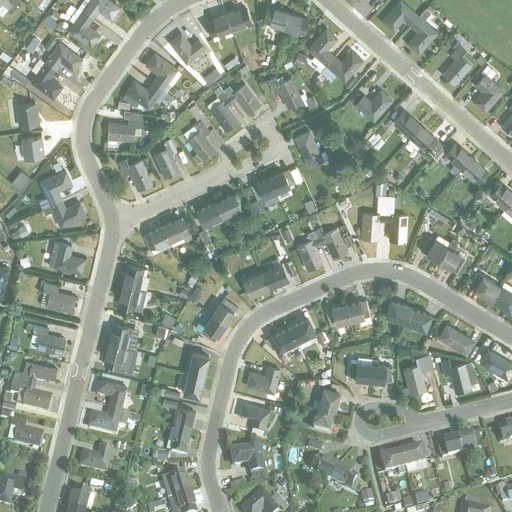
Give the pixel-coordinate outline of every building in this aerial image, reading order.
[(20,0),(0,0),(0,14),(3,16),(7,10),(11,13),(20,0)] [(83,0),(79,7),(94,18),(99,11),(112,20),(121,7),(111,0),(83,0)] [(410,25),(420,14),(403,0),(398,0),(381,20),(393,30),(404,19),(410,25)] [(70,2),(66,11),(72,13),(76,5),(70,2)] [(420,14),(410,25),(417,30),(406,42),(419,53),(439,31),(424,19),(435,8),(429,4),(420,14)] [(283,29),(288,12),(268,5),(263,22),(283,29)] [(226,13),(232,30),(252,23),(246,6),(226,13)] [(94,18),(79,7),(69,20),(73,23),(68,30),(92,47),(102,34),(89,26),(94,18)] [(48,15),(44,21),(55,28),(59,22),(56,21),(61,15),(54,10),(50,16),(48,15)] [(288,12),(283,29),(304,35),(309,18),(288,12)] [(232,30),(226,13),(206,20),(212,37),(213,37),(214,41),(220,39),(219,35),(225,32),(227,38),(234,35),(232,30)] [(323,70),(336,56),(329,50),(339,38),(327,27),(307,49),(315,56),(311,60),(318,66),(316,68),(320,72),(323,70)] [(34,36),(39,40),(44,32),(39,29),(34,36)] [(182,31),(169,42),(187,65),(207,48),(198,38),(191,43),(182,31)] [(455,36),(449,42),(454,46),(460,40),(455,36)] [(52,37),(44,47),(49,51),(57,40),(52,37)] [(45,62),(57,70),(62,63),(74,72),(84,59),(60,41),(45,62)] [(455,58),(442,73),(455,84),(473,64),(462,54),(467,49),(460,43),(450,54),(455,58)] [(336,56),(323,70),(324,71),(322,73),(327,77),(329,75),(333,79),(337,75),(345,82),(344,84),(349,88),(357,79),(352,74),(364,60),(352,49),(342,61),(336,56)] [(3,51),(0,54),(0,56),(8,62),(11,57),(3,51)] [(153,81),(168,92),(172,86),(169,83),(178,70),(179,69),(155,52),(145,65),(158,74),(153,81)] [(295,55),(293,60),(296,61),(295,64),(304,67),(305,65),(308,55),(299,52),(298,56),(295,55)] [(480,53),(476,59),(481,64),(486,58),(480,53)] [(57,70),(45,62),(40,58),(32,69),(37,73),(30,82),(54,99),(64,86),(51,77),(57,70)] [(481,90),(472,100),(485,112),(505,89),(491,77),(496,71),(487,63),(481,70),(484,73),(474,84),(481,90)] [(9,65),(4,72),(7,74),(8,72),(18,80),(17,81),(23,86),(25,84),(26,85),(29,80),(9,65)] [(246,65),(239,69),(242,74),(249,70),(246,65)] [(216,68),(203,78),(208,84),(221,74),(216,68)] [(169,83),(172,86),(182,73),(178,70),(169,83)] [(279,83),(285,80),(283,75),(277,78),(279,83)] [(6,77),(2,83),(10,89),(14,83),(6,77)] [(279,83),(277,78),(276,77),(269,80),(275,93),(281,90),(289,107),(303,100),(293,77),(285,80),(279,83)] [(168,92),(153,81),(147,88),(135,79),(125,92),(126,93),(123,98),(135,106),(138,102),(149,110),(157,99),(160,102),(168,92)] [(319,79),(312,84),(316,89),(322,85),(319,79)] [(233,103),(223,90),(218,83),(214,87),(215,89),(214,90),(218,95),(217,95),(218,97),(207,105),(210,109),(210,110),(226,132),(240,121),(229,106),(233,103)] [(223,90),(233,103),(237,100),(248,115),(262,104),(246,83),(234,91),(230,85),(223,90)] [(175,86),(170,91),(172,92),(170,94),(177,99),(183,92),(175,86)] [(364,94),(355,105),(374,122),(394,100),(382,89),(371,100),(364,94)] [(358,91),(351,99),(355,103),(362,95),(358,91)] [(313,95),(305,99),(310,110),(318,107),(313,95)] [(200,97),(195,100),(198,105),(204,102),(200,97)] [(119,100),(118,107),(129,109),(130,103),(119,100)] [(511,109),(511,111),(500,125),(511,134),(511,102),(509,106),(511,109)] [(35,103),(18,105),(21,126),(40,123),(39,117),(38,117),(35,103)] [(195,103),(189,108),(197,120),(204,115),(195,103)] [(109,122),(108,139),(134,141),(135,135),(141,135),(142,127),(143,127),(143,124),(145,125),(147,123),(148,123),(148,127),(157,128),(158,118),(149,117),(149,119),(143,119),(143,113),(124,110),(124,118),(128,118),(128,123),(109,122)] [(411,138),(421,125),(404,110),(393,122),(411,138)] [(166,119),(160,125),(164,129),(172,122),(168,118),(166,119)] [(201,119),(184,133),(188,138),(187,140),(197,153),(193,156),(198,163),(202,160),(203,161),(217,151),(206,135),(211,131),(201,119)] [(374,133),(368,139),(378,149),(391,133),(382,124),(375,132),(379,136),(379,137),(374,133)] [(421,125),(411,138),(408,141),(429,160),(434,155),(443,145),(421,125)] [(320,152),(324,150),(319,139),(315,141),(310,130),(296,137),(309,166),(324,159),(320,152)] [(42,135),(22,138),(25,158),(44,155),(42,135)] [(167,148),(153,154),(165,178),(181,171),(173,154),(178,151),(172,137),(164,141),(167,148)] [(462,169),(473,157),(456,142),(445,155),(455,163),(450,169),(457,175),(462,169)] [(443,145),(434,155),(438,160),(449,147),(445,143),(443,145)] [(320,152),(324,159),(329,157),(325,150),(324,150),(320,152)] [(126,158),(119,162),(125,175),(131,172),(139,189),(152,183),(144,165),(150,162),(148,157),(129,165),(126,158)] [(473,157),(462,169),(478,184),(490,172),(473,157)] [(369,162),(363,169),(370,176),(377,169),(369,162)] [(290,170),(296,183),(303,180),(297,167),(290,170)] [(271,177),(277,193),(290,187),(291,187),(290,185),(296,183),(290,170),(289,168),(271,177)] [(21,170),(11,182),(21,190),(31,178),(21,170)] [(43,208),(63,199),(60,191),(73,185),(67,170),(40,182),(47,198),(39,201),(43,208)] [(382,171),(377,177),(383,182),(388,176),(382,171)] [(399,173),(394,179),(399,183),(404,178),(399,173)] [(277,193),(271,177),(251,186),(258,201),(263,198),(267,205),(280,199),(277,193)] [(385,221),(387,196),(386,196),(387,182),(377,185),(377,197),(378,196),(377,213),(363,212),(361,239),(379,240),(380,221),(385,221)] [(505,209),(511,201),(511,191),(501,182),(489,195),(505,209)] [(277,193),(280,199),(293,193),(290,187),(277,193)] [(387,196),(385,221),(390,222),(389,241),(407,242),(408,215),(394,214),(395,189),(389,188),(388,196),(387,196)] [(422,189),(418,195),(422,198),(427,193),(422,189)] [(484,189),(477,197),(482,200),(488,193),(484,189)] [(215,201),(223,218),(243,209),(235,192),(215,201)] [(63,199),(43,208),(45,214),(53,211),(61,228),(87,216),(81,201),(66,207),(63,199)] [(311,199),(304,202),(310,214),(318,210),(317,208),(316,209),(311,199)] [(223,218),(215,201),(196,210),(204,227),(223,218)] [(431,209),(428,213),(437,219),(440,214),(431,209)] [(315,214),(309,216),(312,223),(318,220),(315,214)] [(425,216),(417,232),(421,234),(423,229),(423,230),(429,229),(428,218),(425,216)] [(163,226),(173,246),(173,247),(186,240),(186,241),(192,238),(183,217),(163,226)] [(461,217),(458,220),(468,229),(471,225),(461,217)] [(253,223),(248,225),(252,234),(257,232),(253,223)] [(18,229),(11,233),(13,239),(22,236),(22,237),(30,234),(25,224),(18,228),(18,229)] [(480,225),(475,231),(480,235),(485,230),(480,225)] [(173,246),(163,226),(144,234),(153,255),(173,246)] [(315,230),(321,244),(325,242),(333,259),(349,252),(338,228),(325,233),(322,226),(315,230)] [(206,229),(198,232),(206,248),(209,247),(207,243),(212,241),(206,229)] [(288,229),(282,231),(287,243),(294,240),(288,229)] [(321,244),(315,230),(307,233),(307,235),(310,241),(297,246),(308,270),(324,263),(316,246),(321,244)] [(347,232),(342,234),(347,247),(354,244),(349,234),(348,235),(347,232)] [(438,262),(450,242),(438,235),(435,239),(429,236),(421,251),(438,262)] [(450,242),(438,262),(451,270),(452,268),(457,272),(467,255),(461,251),(459,254),(453,250),(457,245),(456,244),(458,241),(453,238),(450,242)] [(54,241),(49,265),(54,266),(54,267),(82,274),(86,258),(71,255),(73,246),(54,241)] [(489,245),(485,252),(491,256),(496,250),(489,245)] [(248,246),(238,250),(240,257),(250,253),(248,246)] [(28,257),(20,259),(23,268),(30,265),(28,257)] [(291,260),(284,263),(291,277),(297,274),(291,260)] [(152,268),(157,271),(160,267),(156,263),(152,268)] [(262,272),(270,288),(290,279),(282,263),(262,272)] [(128,264),(123,285),(147,291),(150,277),(147,276),(148,270),(128,264)] [(0,265),(0,296),(2,297),(9,268),(0,265)] [(22,270),(17,275),(22,279),(27,275),(22,270)] [(270,288),(262,272),(243,280),(251,297),(270,288)] [(193,273),(188,282),(189,283),(188,284),(192,287),(199,276),(193,273)] [(493,302),(502,286),(478,273),(469,287),(474,289),(473,290),(493,302)] [(41,279),(39,289),(44,291),(41,304),(47,305),(46,307),(72,313),(76,296),(58,291),(59,285),(45,282),(45,280),(41,279)] [(502,286),(493,302),(511,313),(511,311),(511,286),(505,282),(502,286)] [(224,283),(220,288),(226,292),(229,287),(224,283)] [(139,289),(122,285),(117,307),(134,310),(139,289)] [(188,290),(182,287),(180,294),(186,296),(188,290)] [(229,323),(238,310),(236,309),(239,304),(225,295),(214,312),(229,323)] [(384,315),(406,323),(412,305),(391,297),(384,315)] [(372,313),(368,298),(349,303),(353,321),(368,317),(367,314),(372,313)] [(353,321),(349,303),(327,308),(331,323),(337,322),(338,324),(353,321)] [(406,323),(427,331),(434,313),(412,305),(406,323)] [(167,312),(162,321),(171,326),(176,318),(167,312)] [(221,335),(229,323),(214,312),(202,330),(215,339),(219,334),(221,335)] [(322,343),(329,340),(323,329),(320,331),(312,315),(292,325),(300,341),(317,333),(322,343)] [(174,325),(177,332),(185,328),(182,321),(174,325)] [(110,342),(127,346),(138,349),(140,340),(137,339),(140,327),(114,322),(110,342)] [(438,336),(453,346),(462,331),(446,322),(438,336)] [(40,334),(37,348),(63,354),(67,337),(48,333),(50,326),(33,323),(31,332),(40,334)] [(167,327),(158,325),(156,335),(166,337),(167,327)] [(281,351),(300,341),(292,325),(265,338),(274,347),(277,345),(281,351)] [(453,346),(469,355),(478,341),(462,331),(453,346)] [(172,343),(182,347),(185,340),(174,336),(172,343)] [(10,346),(16,348),(19,339),(13,337),(10,346)] [(105,363),(122,367),(127,346),(110,342),(105,363)] [(494,370),(503,355),(488,347),(479,362),(494,370)] [(207,375),(212,354),(194,350),(189,371),(207,375)] [(406,367),(412,392),(428,388),(424,370),(435,367),(432,352),(418,356),(420,363),(406,367)] [(150,353),(147,363),(155,365),(157,355),(150,353)] [(509,379),(511,373),(511,360),(503,355),(494,370),(509,379)] [(457,392),(474,388),(467,361),(454,365),(452,357),(442,360),(446,374),(452,373),(457,392)] [(352,361),(350,376),(370,378),(372,360),(357,358),(356,361),(352,361)] [(372,360),(370,378),(391,381),(393,365),(387,364),(387,362),(372,360)] [(60,367),(33,361),(33,362),(26,361),(23,373),(22,372),(20,381),(28,383),(36,384),(37,380),(56,384),(60,367)] [(251,369),(247,384),(276,391),(282,366),(269,363),(267,373),(251,369)] [(202,396),(207,375),(189,371),(184,392),(202,396)] [(110,406),(123,409),(129,384),(101,377),(97,393),(112,397),(110,406)] [(36,384),(28,383),(20,381),(13,379),(11,390),(26,393),(23,404),(49,411),(53,394),(35,389),(36,384)] [(320,407),(339,412),(344,391),(325,386),(320,407)] [(166,388),(165,394),(179,398),(180,391),(166,388)] [(164,397),(163,403),(177,407),(178,401),(164,397)] [(4,400),(2,406),(15,409),(17,403),(4,400)] [(271,406),(243,400),(239,415),(254,419),(252,428),(266,431),(271,406)] [(282,411),(283,404),(273,402),(272,409),(282,411)] [(89,427),(117,433),(120,424),(126,425),(130,412),(123,410),(123,409),(110,406),(108,414),(93,410),(89,427)] [(198,410),(183,407),(178,428),(195,432),(198,418),(196,417),(198,410)] [(315,428),(333,433),(339,412),(320,407),(315,428)] [(11,410),(3,408),(2,415),(10,417),(11,410)] [(134,413),(133,420),(140,421),(142,415),(134,413)] [(14,442),(41,448),(45,431),(25,426),(27,420),(12,417),(10,426),(18,427),(14,442)] [(504,442),(511,439),(511,421),(500,425),(504,442)] [(195,432),(178,428),(173,450),(188,453),(189,447),(191,448),(195,432)] [(482,445),(478,430),(458,435),(463,453),(478,449),(477,446),(482,445)] [(463,453),(458,435),(437,440),(441,456),(448,454),(448,457),(463,453)] [(323,441),(310,438),(308,446),(321,450),(323,441)] [(262,443),(232,448),(234,466),(250,463),(251,472),(266,470),(262,443)] [(409,467),(430,462),(426,444),(404,450),(409,467)] [(83,450),(79,466),(108,473),(114,448),(101,445),(99,454),(83,450)] [(387,473),(409,467),(404,450),(383,455),(387,473)] [(157,451),(157,458),(170,459),(171,453),(157,451)] [(331,478),(339,463),(318,453),(310,467),(331,478)] [(274,471),(282,471),(281,454),(274,454),(274,471)] [(493,457),(486,458),(490,476),(497,474),(493,457)] [(351,489),(359,474),(339,463),(331,478),(351,489)] [(185,469),(170,474),(177,495),(194,490),(189,475),(187,476),(185,469)] [(0,472),(0,474),(0,501),(10,504),(13,490),(22,492),(26,473),(19,471),(17,476),(0,472)] [(452,482),(444,483),(446,493),(454,492),(452,482)] [(511,486),(507,487),(506,483),(498,485),(502,501),(509,499),(509,501),(511,500),(511,486)] [(86,510),(91,490),(74,486),(69,506),(86,510)] [(264,488),(242,507),(247,511),(261,511),(263,510),(264,511),(276,511),(281,508),(264,488)] [(439,489),(429,493),(431,499),(442,495),(439,489)] [(194,490),(177,495),(182,511),(197,511),(198,511),(196,506),(198,505),(194,490)] [(373,490),(362,490),(362,506),(374,506),(373,490)] [(400,491),(387,495),(389,503),(402,499),(400,491)] [(411,496),(403,498),(405,509),(413,507),(411,496)] [(466,501),(464,501),(461,511),(492,511),(493,507),(479,504),(481,498),(468,496),(466,501)] [(309,509),(310,501),(304,499),(302,507),(309,509)] [(150,503),(146,507),(149,511),(154,511),(156,510),(150,503)]
